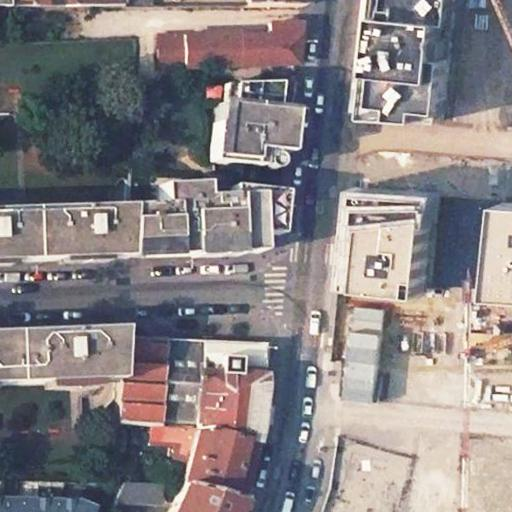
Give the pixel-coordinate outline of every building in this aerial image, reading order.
[(386,0),(375,127),(442,133),(454,0),(386,0)] [(239,33),(157,36),(157,70),(294,65),(298,24),(267,24),(267,37),(239,38),(239,33)] [(292,84),(224,85),(225,106),(220,106),(214,160),(241,163),(270,166),(273,153),(284,154),(288,119),(292,84)] [(278,218),(280,192),(239,188),(228,187),(228,191),(202,188),(202,184),(159,186),(159,205),(128,206),(125,258),(257,253),(257,234),(276,235),(278,218)] [(352,294),(428,300),(437,200),(360,193),(352,294)] [(0,210),(0,262),(8,262),(110,258),(125,258),(128,206),(110,207),(0,210)] [(511,208),(484,207),(479,299),(511,301),(511,208)] [(0,333),(0,385),(41,384),(99,381),(115,381),(118,338),(118,328),(65,331),(0,333)] [(214,342),(118,338),(115,381),(114,399),(113,426),(194,430),(252,445),(255,431),(260,381),(264,350),(264,344),(214,342)] [(194,430),(177,487),(237,501),(246,467),(252,445),(194,430)] [(88,511),(90,508),(76,502),(2,500),(2,480),(0,479),(0,511),(88,511)] [(158,487),(123,486),(116,503),(158,504),(158,487)] [(233,511),(237,501),(177,487),(166,511),(233,511)]
